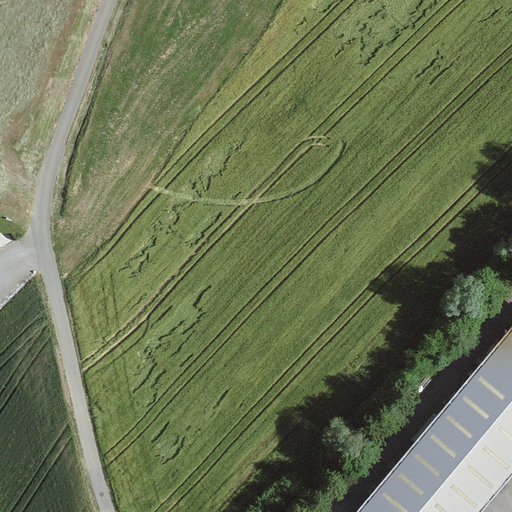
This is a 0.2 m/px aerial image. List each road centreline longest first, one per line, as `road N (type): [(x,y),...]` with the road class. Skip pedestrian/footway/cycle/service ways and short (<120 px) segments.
road 1 (unclassified): [(110,0),(53,151),(40,213),(107,511)]
road 2 (unknown): [(360,511),(511,342)]
